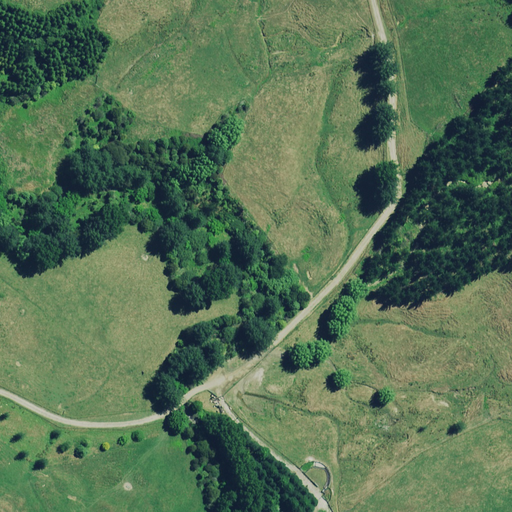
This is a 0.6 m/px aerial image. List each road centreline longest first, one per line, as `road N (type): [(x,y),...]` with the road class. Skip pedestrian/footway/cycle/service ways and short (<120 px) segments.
road 1 (track): [(373,0),(391,59),(396,196),(332,283),(231,377),(146,421),(59,419),(0,391)]
road 2 (track): [(215,382),(233,418),(330,511)]
